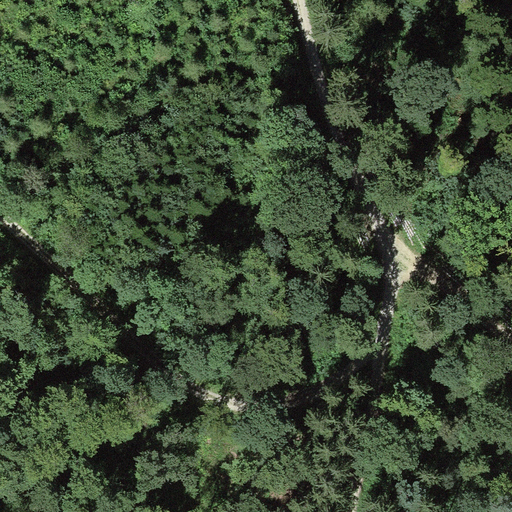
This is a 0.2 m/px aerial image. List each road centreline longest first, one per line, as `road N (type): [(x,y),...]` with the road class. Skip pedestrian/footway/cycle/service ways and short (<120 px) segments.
road 1 (track): [(385,266),(375,345),(324,386),(277,409),(232,410),(190,392),(149,359),(0,219)]
road 2 (track): [(294,0),(338,161),(385,266)]
road 3 (track): [(375,345),(351,511)]
road 4 (track): [(385,266),(453,297),(511,349)]
